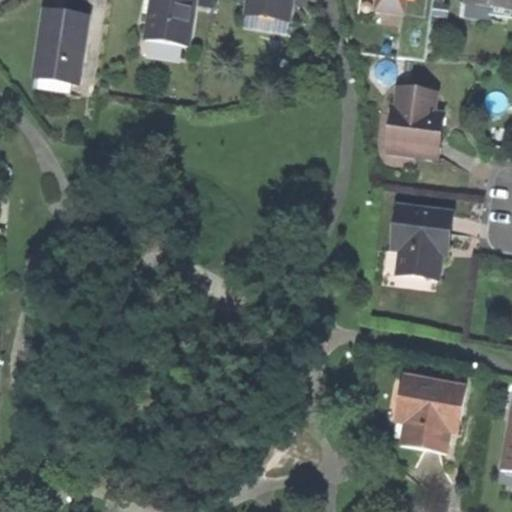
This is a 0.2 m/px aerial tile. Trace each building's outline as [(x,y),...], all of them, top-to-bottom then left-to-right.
[(151,0),(151,4),(149,19),(145,45),(188,51),(194,0),(151,0)] [(248,0),(246,17),(247,17),(244,30),(285,37),(287,24),(288,24),(292,0),(248,0)] [(511,0),(466,0),(466,4),(511,10),(511,0)] [(142,18),(149,19),(151,4),(144,3),(142,18)] [(60,19),(44,17),(35,82),(79,89),(88,23),(60,19)] [(386,154),(437,161),(439,146),(442,126),(433,125),(434,116),(437,97),(399,91),(396,111),(393,111),(386,154)] [(443,117),(434,116),(433,125),(442,126),(443,117)] [(439,260),(441,247),(452,249),(454,231),(455,218),(396,211),(391,251),(399,252),(396,277),(436,283),(439,260)] [(450,261),(452,249),(441,247),(439,260),(450,261)] [(446,421),(459,423),(465,392),(404,382),(400,406),(410,408),(408,423),(405,423),(405,427),(401,449),(428,453),(447,456),(451,433),(445,432),(446,421)] [(396,425),(405,427),(405,423),(408,423),(410,408),(400,406),(396,425)] [(511,420),(510,420),(500,474),(511,476),(511,420)] [(458,434),(459,423),(446,421),(445,432),(451,433),(458,434)]
